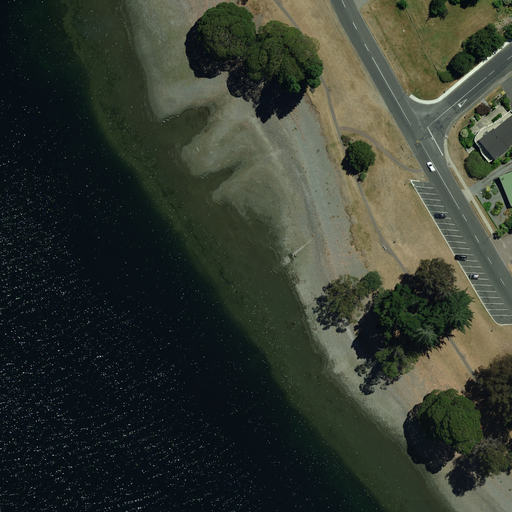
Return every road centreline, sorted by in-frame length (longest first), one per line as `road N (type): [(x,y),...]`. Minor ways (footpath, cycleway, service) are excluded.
road 1 (residential): [(416,134),(511,296)]
road 2 (residential): [(341,0),(416,134)]
road 3 (residential): [(416,134),(511,55)]
